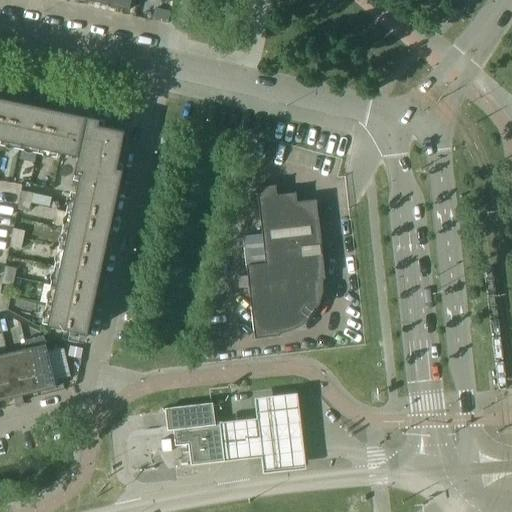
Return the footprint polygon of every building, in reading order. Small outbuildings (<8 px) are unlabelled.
[(109,0),(108,5),(107,5),(107,6),(128,11),(130,0),(109,0)] [(12,87),(3,85),(0,97),(9,99),(12,87)] [(21,89),(12,87),(9,99),(18,101),(21,89)] [(49,95),(41,93),(38,105),(47,107),(49,95)] [(58,97),(49,95),(47,107),(56,109),(58,97)] [(99,119),(0,98),(0,139),(76,156),(73,174),(78,175),(46,325),(86,334),(121,170),(115,168),(123,131),(97,125),(99,119)] [(315,200),(296,202),(295,192),(276,195),(275,185),(256,187),(264,263),(245,266),(254,338),(279,335),(279,333),(292,330),(303,324),(312,315),(318,304),(322,292),(322,279),(324,279),(315,200)] [(32,194),(20,191),(18,200),(30,203),(32,194)] [(30,203),(18,200),(16,209),(28,212),(30,203)] [(24,231),(12,229),(10,238),(22,240),(24,231)] [(22,240),(10,238),(8,247),(20,249),(22,240)] [(16,269),(4,266),(2,275),(14,278),(16,269)] [(14,278),(2,275),(0,284),(12,287),(14,278)] [(44,344),(25,349),(35,392),(63,385),(61,377),(53,379),(44,344)] [(25,349),(6,354),(17,397),(13,398),(15,405),(23,404),(21,396),(35,392),(25,349)] [(6,354),(0,355),(0,400),(13,398),(17,397),(6,354)] [(297,393),(253,397),(255,419),(220,423),(225,461),(259,457),(261,473),(305,468),(297,393)] [(211,403),(165,409),(166,419),(167,430),(173,429),(175,445),(188,444),(190,465),(225,461),(220,423),(213,424),(212,413),(211,403)]
